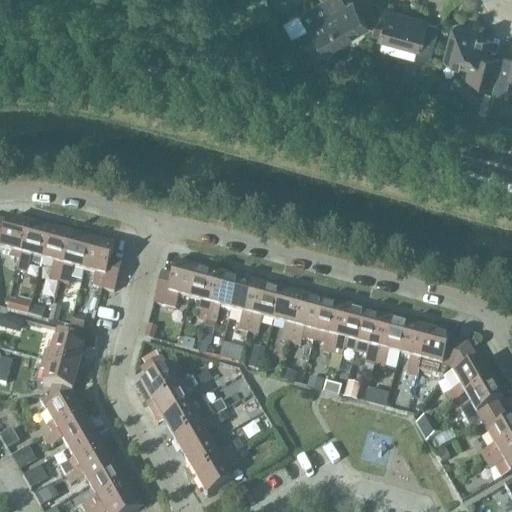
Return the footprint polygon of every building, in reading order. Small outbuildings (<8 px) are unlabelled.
[(331,13),(323,0),(322,0),(299,14),(308,29),(311,27),(319,41),(321,40),(328,52),(368,28),(352,1),(331,13)] [(380,37),(380,38),(383,39),(380,47),(415,56),(429,60),(439,25),(387,11),(382,29),(380,37)] [(375,27),(373,35),(380,37),(382,29),(375,27)] [(467,67),(464,78),(490,85),(498,57),(486,54),(490,39),(453,29),(444,61),(467,67)] [(511,60),(502,58),(495,82),(499,83),(508,86),(510,78),(511,78),(511,60)] [(423,64),(420,75),(428,77),(431,66),(423,64)] [(349,71),(346,81),(357,84),(359,73),(349,71)] [(495,82),(492,94),(505,97),(508,86),(499,83),(495,82)] [(436,94),(433,103),(445,107),(447,97),(436,94)] [(8,222),(7,224),(0,222),(0,251),(12,254),(10,260),(20,262),(30,228),(8,222)] [(31,260),(43,263),(50,233),(30,228),(20,262),(17,272),(27,275),(31,260)] [(50,281),(59,284),(71,239),(50,233),(43,263),(54,266),(50,281)] [(73,271),(84,274),(92,244),(71,239),(59,284),(69,286),(73,271)] [(95,277),(94,282),(92,288),(114,294),(122,265),(111,262),(114,250),(92,244),(84,274),(95,277)] [(198,272),(176,267),(173,278),(162,275),(154,305),(176,311),(179,299),(190,302),(198,272)] [(198,272),(190,302),(201,305),(197,320),(207,323),(219,278),(220,272),(205,268),(204,274),(198,272)] [(239,284),(219,278),(207,323),(215,325),(216,325),(220,310),(232,313),(239,284)] [(281,295),(275,293),(277,287),(262,283),(260,289),(248,334),(258,337),(262,321),(274,324),(281,295)] [(243,316),(239,331),(248,334),(260,289),(239,284),(232,313),(243,316)] [(291,345),(303,300),(281,295),(274,324),(285,327),(281,343),(291,345)] [(10,300),(7,312),(28,317),(31,307),(31,306),(18,302),(10,300)] [(300,348),(302,340),(314,343),(324,306),(303,300),(291,345),(300,348)] [(332,356),(337,341),(344,311),(324,306),(314,343),(325,346),(323,354),(332,356)] [(332,356),(342,359),(344,351),(356,354),(366,317),(360,316),(361,310),(346,306),(344,311),(337,341),(332,356)] [(31,307),(28,317),(42,321),(45,311),(31,307)] [(53,307),(49,323),(57,325),(61,310),(53,307)] [(74,316),(71,329),(82,332),(83,332),(86,319),(74,316)] [(1,317),(0,320),(0,331),(3,332),(10,328),(12,320),(1,317)] [(366,317),(356,354),(367,357),(365,365),(375,368),(387,323),(366,317)] [(207,323),(203,334),(212,337),(215,325),(207,323)] [(400,358),(408,328),(387,323),(375,368),(385,370),(389,355),(400,358)] [(148,327),(145,339),(154,342),(157,329),(148,327)] [(420,369),(419,369),(429,334),(408,328),(400,358),(411,361),(407,376),(417,379),(420,369)] [(43,363),(78,372),(84,350),(78,349),(81,338),(57,331),(51,354),(46,353),(43,363)] [(419,369),(420,369),(429,371),(431,366),(450,371),(469,347),(450,342),(450,340),(429,334),(419,369)] [(179,341),(177,348),(193,352),(195,343),(184,340),(184,342),(179,341)] [(222,347),(219,359),(234,363),(238,351),(222,347)] [(461,389),(456,391),(447,397),(452,406),(492,382),(481,363),(479,364),(469,347),(450,371),(461,389)] [(156,354),(142,362),(146,369),(160,361),(156,354)] [(252,358),(249,369),(260,372),(263,362),(252,358)] [(160,361),(146,369),(141,372),(147,382),(141,385),(145,391),(139,394),(147,407),(183,386),(172,367),(167,370),(162,360),(160,361)] [(53,389),(50,399),(72,396),(78,372),(43,363),(41,373),(46,374),(43,386),(53,389)] [(325,381),(342,386),(344,375),(328,371),(325,381)] [(0,372),(0,384),(6,386),(9,375),(0,372)] [(283,372),(280,382),(294,386),(297,376),(283,372)] [(208,374),(194,382),(200,391),(213,383),(208,374)] [(310,379),(307,389),(321,393),(324,383),(310,379)] [(183,386),(147,407),(155,421),(160,418),(163,423),(189,408),(184,398),(197,390),(192,381),(183,386)] [(492,382),(452,406),(457,414),(461,412),(470,429),(481,423),(483,427),(503,415),(498,405),(503,402),(492,382)] [(326,384),(323,394),(339,398),(341,388),(326,384)] [(348,384),(344,399),(357,403),(361,388),(348,384)] [(368,392),(365,405),(385,410),(388,400),(389,397),(368,392)] [(48,427),(53,435),(53,436),(84,418),(72,396),(50,399),(56,408),(47,414),(53,424),(48,427)] [(221,403),(209,410),(214,418),(226,412),(221,403)] [(209,410),(195,418),(189,408),(163,423),(174,442),(214,418),(209,410)] [(224,414),(215,419),(220,427),(229,421),(224,414)] [(494,447),(481,455),(485,463),(494,458),(495,459),(511,448),(511,422),(509,424),(503,415),(483,427),(494,447)] [(63,442),(69,452),(95,437),(84,418),(53,436),(53,435),(44,441),(49,450),(63,442)] [(219,427),(214,418),(174,442),(185,460),(211,445),(205,435),(219,427)] [(429,418),(418,425),(428,442),(439,436),(429,418)] [(11,431),(0,437),(0,438),(7,451),(19,444),(11,431)] [(106,455),(95,437),(69,452),(75,462),(61,470),(66,479),(106,455)] [(244,440),(234,446),(238,454),(248,448),(244,440)] [(217,455),(211,445),(185,460),(196,479),(236,456),(231,447),(217,455)] [(511,474),(511,448),(495,459),(494,458),(485,463),(491,473),(496,470),(502,480),(511,474)] [(444,449),(434,455),(439,465),(450,459),(444,449)] [(24,451),(11,458),(12,460),(19,472),(32,465),(24,451)] [(247,451),(237,457),(241,463),(250,457),(247,451)] [(90,489),(117,474),(106,455),(66,479),(71,487),(85,479),(90,489)] [(196,479),(207,498),(233,483),(227,473),(241,464),(236,456),(196,479)] [(34,473),(23,479),(30,492),(41,485),(34,473)] [(94,511),(133,490),(125,476),(120,479),(117,474),(90,489),(96,499),(82,507),(85,511),(94,511)] [(138,511),(135,506),(140,503),(133,490),(94,511),(138,511)] [(34,498),(40,509),(50,504),(43,492),(34,498)]
